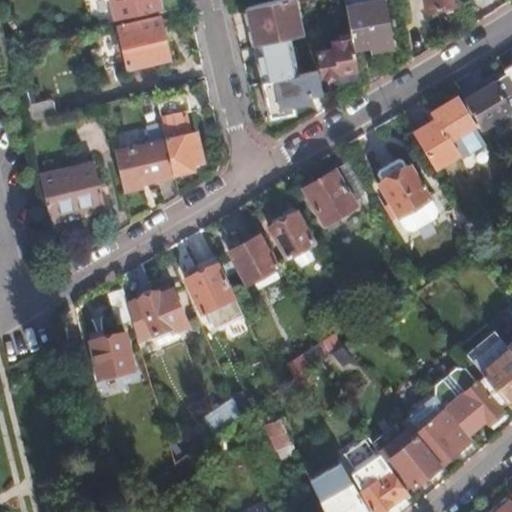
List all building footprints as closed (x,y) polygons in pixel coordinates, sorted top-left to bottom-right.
[(190,5),(189,0),(113,0),(118,18),(160,9),(161,11),(190,5)] [(294,0),(266,0),(251,3),(258,39),(259,42),(289,36),(301,33),(294,0)] [(365,0),(345,4),(348,23),(350,34),(353,49),(369,46),(370,51),(392,47),(383,0),(365,0)] [(251,3),(245,5),(253,40),(258,39),(251,3)] [(119,27),(123,42),(126,51),(130,69),(171,60),(161,18),(119,27)] [(336,78),(357,74),(353,49),(350,34),(338,37),(339,40),(331,42),(332,47),(329,47),(330,49),(316,52),(320,74),(335,72),(336,78)] [(259,42),(256,43),(257,47),(260,60),(264,81),(298,74),(295,62),(289,36),(259,42)] [(126,51),(123,42),(116,43),(118,53),(126,51)] [(316,70),(314,59),(295,62),(298,74),(316,70)] [(321,90),(316,70),(298,74),(264,81),(271,116),(293,112),(291,102),(309,99),(307,92),(321,90)] [(464,100),(482,130),(511,112),(511,79),(508,73),(464,100)] [(158,102),(162,118),(164,127),(167,139),(174,173),(193,169),(192,163),(202,161),(196,132),(192,134),(188,112),(191,112),(189,95),(158,102)] [(456,98),(431,113),(455,152),(480,137),(456,98)] [(52,99),(23,106),(27,122),(56,115),(52,99)] [(151,141),(115,148),(125,191),(143,186),(142,179),(174,173),(167,139),(164,127),(149,130),(151,141)] [(381,188),(391,204),(400,219),(432,200),(414,168),(408,171),(402,162),(397,160),(381,170),(379,174),(386,185),(381,188)] [(363,203),(371,198),(350,161),(318,179),(323,188),(310,196),(324,221),(355,202),(353,199),(358,195),(363,203)] [(39,174),(49,216),(103,204),(94,162),(39,174)] [(304,187),(310,196),(323,188),(318,179),(304,187)] [(432,200),(400,219),(407,232),(414,234),(438,221),(440,213),(432,200)] [(400,219),(391,204),(385,207),(394,222),(400,219)] [(285,217),(271,226),(269,226),(287,259),(313,244),(295,212),(285,217)] [(270,221),(271,226),(285,217),(280,215),(270,221)] [(241,243),(234,247),(228,251),(245,283),(251,280),(273,268),(275,267),(257,234),(255,236),(241,243)] [(242,239),(241,243),(255,236),(250,234),(242,239)] [(231,241),(234,247),(241,243),(239,237),(231,241)] [(190,284),(221,268),(218,261),(187,277),(190,284)] [(216,328),(244,315),(221,268),(190,284),(203,312),(207,310),(216,328)] [(278,277),(273,268),(251,280),(256,289),(278,277)] [(139,289),(137,296),(153,290),(147,287),(139,289)] [(118,325),(130,321),(125,301),(121,288),(108,292),(118,325)] [(130,321),(135,338),(150,333),(167,326),(168,330),(182,325),(168,288),(158,292),(157,289),(153,290),(137,296),(125,301),(130,321)] [(389,301),(361,320),(365,327),(374,321),(393,307),(389,301)] [(360,318),(322,344),(327,354),(328,353),(343,343),(365,327),(361,320),(360,318)] [(171,338),(168,330),(167,326),(150,333),(154,344),(171,338)] [(123,331),(90,339),(97,374),(130,368),(123,331)] [(327,354),(322,344),(321,342),(301,356),(308,368),(317,362),(326,355),(327,354)] [(354,356),(343,343),(328,353),(340,367),(354,356)] [(511,351),(508,347),(481,371),(485,375),(507,403),(511,398),(511,351)] [(332,364),(326,355),(317,362),(323,371),(332,364)] [(292,379),(308,368),(301,356),(300,356),(285,367),(292,379)] [(500,409),(507,403),(485,375),(477,382),(500,409)] [(444,406),(468,434),(485,418),(489,423),(502,411),(500,409),(477,382),(474,379),(444,406)] [(444,406),(433,393),(405,416),(443,460),(471,438),(468,434),(444,406)] [(239,417),(235,409),(231,399),(220,406),(229,424),(230,422),(239,417)] [(244,404),(235,409),(239,417),(248,410),(244,404)] [(281,459),(295,452),(279,419),(265,425),(281,459)] [(388,455),(416,433),(410,426),(383,448),(388,455)] [(412,485),(440,463),(416,433),(388,455),(412,485)] [(389,471),(391,469),(379,452),(351,472),(362,490),(377,511),(404,493),(389,471)] [(308,479),(324,511),(354,511),(357,511),(369,511),(370,511),(341,461),(308,479)] [(193,486),(182,494),(188,503),(199,494),(193,486)] [(488,511),(511,511),(511,500),(508,495),(488,511)]
